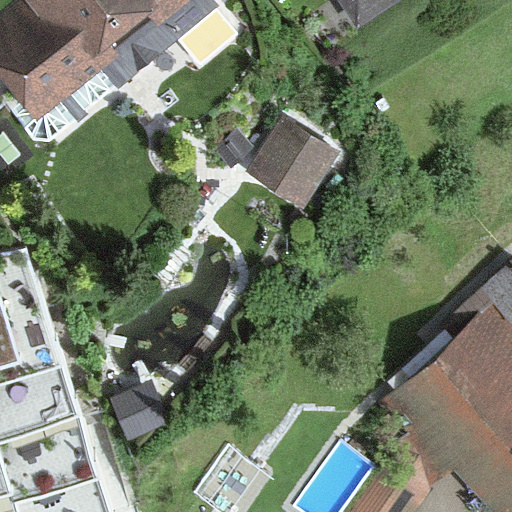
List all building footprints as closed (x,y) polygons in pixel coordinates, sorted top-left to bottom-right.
[(17,0),(15,2),(21,9),(0,25),(0,101),(29,137),(44,138),(172,33),(156,14),(172,0),(17,0)] [(309,172),(323,150),(280,122),(266,144),(309,172)] [(111,511),(23,247),(0,254),(0,511),(111,511)] [(511,261),(509,259),(481,285),(509,317),(511,314),(511,261)] [(511,503),(511,501),(511,370),(466,321),(379,402),(389,413),(365,435),(414,487),(458,446),(511,503)] [(131,430),(170,412),(153,375),(113,394),(131,430)]
